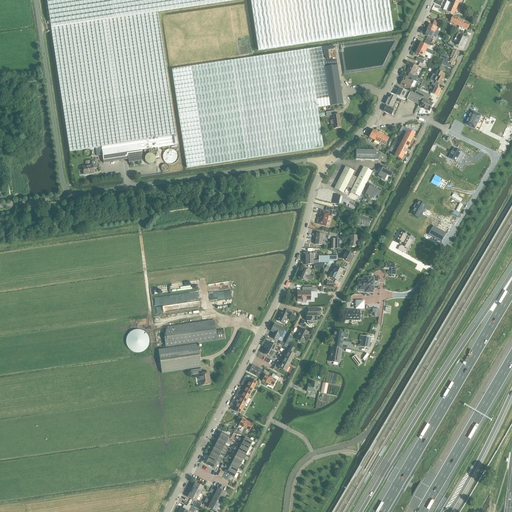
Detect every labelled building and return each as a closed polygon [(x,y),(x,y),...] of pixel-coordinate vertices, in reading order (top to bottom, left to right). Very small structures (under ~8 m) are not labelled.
[(46,0),(51,24),(114,15),(115,18),(157,12),(157,11),(234,0),(46,0)] [(250,0),(258,50),(393,30),(388,0),(250,0)] [(454,14),(458,6),(452,3),(448,12),(454,14)] [(114,15),(51,24),(51,28),(62,104),(70,152),(95,148),(98,147),(101,147),(176,136),(169,88),(157,12),(115,18),(114,15)] [(451,22),(459,26),(461,20),(453,16),(451,22)] [(467,29),(470,23),(461,20),(459,26),(467,29)] [(437,28),(430,24),(427,30),(438,35),(439,32),(436,30),(437,28)] [(436,38),(438,35),(427,30),(425,35),(432,39),(433,36),(436,38)] [(462,48),(466,39),(460,36),(461,36),(457,34),(455,38),(459,40),(456,45),(456,46),(458,47),(459,46),(462,48)] [(428,46),(421,42),(418,48),(432,55),(433,51),(431,50),(427,49),(428,46)] [(323,148),(317,108),(316,99),(328,97),(323,61),(321,47),(172,69),(187,168),(323,148)] [(430,58),(432,55),(418,48),(416,53),(423,57),(424,54),(428,56),(428,57),(430,58)] [(452,53),(451,56),(448,55),(447,57),(450,58),(449,58),(451,59),(455,61),(459,52),(451,49),(450,52),(452,53)] [(450,58),(447,57),(445,56),(442,63),(448,66),(449,64),(453,66),(455,61),(451,59),(449,58),(450,58)] [(323,61),(328,97),(330,106),(343,104),(337,65),(336,59),(323,61)] [(412,79),(411,80),(418,83),(420,79),(414,76),(418,67),(411,63),(407,72),(409,74),(408,76),(408,77),(412,79)] [(444,79),(443,78),(445,74),(435,70),(433,74),(437,76),(434,82),(441,86),(444,79)] [(401,85),(410,89),(413,82),(404,78),(401,85)] [(437,96),(441,89),(435,87),(433,86),(430,93),(432,94),(437,96)] [(404,98),(406,94),(408,94),(409,91),(406,90),(405,91),(400,89),(399,90),(398,89),(396,93),(397,93),(397,95),(404,98)] [(407,99),(418,104),(422,97),(409,91),(408,94),(409,95),(407,99)] [(390,99),(389,98),(386,103),(385,105),(391,108),(393,109),(394,107),(396,105),(394,104),(397,98),(392,95),(390,99)] [(316,99),(317,108),(323,107),(324,107),(325,107),(330,106),(328,97),(316,99)] [(430,101),(427,100),(422,97),(418,104),(419,105),(418,106),(421,107),(421,108),(425,110),(425,109),(430,111),(433,104),(429,102),(430,101)] [(469,102),(464,116),(473,120),(478,121),(483,107),(479,106),(469,102)] [(392,115),(394,110),(393,109),(391,108),(386,106),(384,111),(391,115),(392,115)] [(336,114),(335,111),(326,112),(326,116),(332,115),(333,120),(330,121),(331,124),(333,124),(334,129),(341,128),(339,114),(336,114)] [(415,133),(408,129),(404,127),(403,130),(401,133),(405,134),(412,138),(415,133)] [(368,137),(371,139),(374,140),(378,133),(372,130),(368,137)] [(383,136),(378,133),(374,140),(380,143),(383,136)] [(409,143),(412,138),(405,134),(402,140),(409,143)] [(101,147),(98,147),(98,151),(99,155),(102,155),(103,161),(104,163),(123,160),(122,158),(126,157),(127,160),(129,159),(129,163),(143,161),(142,155),(141,150),(145,150),(154,149),(156,148),(177,145),(176,136),(101,147)] [(385,146),(388,138),(385,137),(383,136),(380,143),(385,146)] [(402,140),(399,145),(407,149),(409,143),(402,140)] [(404,154),(407,149),(399,145),(396,143),(393,142),(392,146),(394,147),(395,146),(398,148),(397,151),(404,154)] [(460,164),(465,154),(454,148),(449,158),(460,164)] [(178,161),(179,160),(179,158),(179,156),(179,154),(178,153),(177,152),(176,151),(174,150),(172,149),(170,149),(168,150),(167,151),(165,152),(164,154),(164,156),(163,157),(164,159),(164,160),(164,161),(165,162),(166,163),(167,164),(168,164),(169,165),(171,165),(172,165),(174,165),(175,164),(176,163),(177,162),(178,161)] [(377,160),(378,159),(380,153),(375,150),(356,150),(355,160),(375,160),(377,160)] [(394,156),(401,159),(404,154),(397,151),(394,156)] [(389,157),(381,153),(380,153),(378,159),(386,163),(389,157)] [(146,154),(146,163),(154,163),(154,154),(146,154)] [(82,166),(84,174),(94,173),(93,168),(97,168),(96,161),(92,162),(92,165),(82,166)] [(138,174),(157,172),(156,163),(137,165),(138,174)] [(386,175),(391,177),(394,171),(383,166),(380,165),(376,172),(379,174),(378,177),(383,180),(386,175)] [(346,186),(352,189),(357,178),(352,175),(354,172),(345,167),(334,188),(343,193),(346,186)] [(359,197),(368,179),(372,172),(363,167),(359,174),(357,178),(352,189),(350,192),(359,197)] [(438,173),(433,181),(435,182),(436,180),(445,185),(449,179),(439,173),(438,173)] [(373,193),(378,195),(381,190),(370,184),(367,190),(368,190),(365,195),(370,198),(373,193)] [(461,201),(463,198),(454,193),(452,196),(461,201)] [(420,201),(412,214),(421,219),(424,215),(426,209),(428,206),(420,201)] [(318,223),(317,224),(325,226),(328,216),(331,217),(333,208),(326,206),(325,211),(321,210),(319,219),(317,220),(317,222),(318,223)] [(370,219),(362,217),(363,215),(360,214),(357,225),(368,228),(370,219)] [(433,224),(428,232),(441,240),(446,231),(433,224)] [(403,228),(396,240),(402,243),(401,245),(400,245),(398,248),(404,251),(406,248),(404,247),(404,245),(405,245),(407,241),(410,243),(412,239),(409,237),(412,233),(403,228)] [(322,238),(325,238),(325,234),(316,234),(315,245),(322,245),(322,238)] [(349,247),(356,247),(357,236),(347,235),(347,239),(350,239),(349,247)] [(346,251),(342,259),(349,262),(353,254),(346,251)] [(305,265),(313,265),(313,254),(305,254),(305,265)] [(395,263),(385,264),(385,268),(391,268),(391,275),(395,275),(395,263)] [(335,267),(333,272),(340,276),(343,270),(335,267)] [(313,277),(309,276),(311,271),(304,268),(301,275),(300,275),(298,278),(306,282),(307,280),(311,282),(313,277)] [(337,281),(340,276),(333,272),(330,277),(337,281)] [(373,288),(378,288),(378,277),(373,277),(373,278),(371,278),(371,277),(364,277),(364,280),(358,280),(358,290),(365,290),(365,292),(372,292),(372,290),(373,290),(373,288)] [(207,283),(208,291),(230,289),(230,282),(207,283)] [(314,292),(314,288),(302,288),(302,292),(297,292),(297,302),(306,302),(306,301),(310,301),(310,292),(314,292)] [(364,309),(364,304),(364,301),(355,301),(355,309),(364,309)] [(316,321),(316,316),(320,316),(320,308),(308,308),(308,313),(306,313),(306,321),(307,321),(307,323),(308,325),(314,324),(316,323),(316,321)] [(285,313),(281,311),(277,321),(284,324),(288,315),(291,316),(293,312),(286,309),(285,313)] [(359,311),(344,311),(344,320),(359,320),(359,311)] [(213,320),(163,328),(166,348),(216,341),(216,340),(224,339),(223,330),(215,331),(213,320)] [(271,331),(273,333),(271,338),(277,341),(279,335),(281,336),(285,329),(274,324),(271,331)] [(149,341),(149,340),(148,338),(148,336),(147,334),(145,332),(143,330),(141,329),(139,329),(137,328),(134,329),(132,329),(130,330),(128,332),(127,333),(126,335),(125,338),(125,340),(125,342),(125,345),(126,347),(128,349),(130,350),(131,351),(133,352),(136,352),(139,352),(141,352),(143,350),(145,349),(146,348),(147,345),(148,343),(149,341)] [(307,335),(308,332),(301,329),(296,340),(298,341),(297,341),(298,342),(300,343),(301,343),(301,342),(303,343),(304,340),(306,341),(306,340),(307,340),(309,338),(308,337),(308,336),(307,335)] [(344,333),(334,331),(331,346),(341,348),(344,333)] [(361,336),(359,347),(369,348),(371,337),(361,336)] [(269,342),(266,348),(273,352),(276,346),(269,342)] [(294,348),(290,346),(285,343),(284,346),(289,349),(285,357),(291,360),(294,355),(292,353),(294,348)] [(197,344),(158,350),(162,373),(186,370),(201,368),(197,344)] [(331,346),(329,361),(339,363),(341,348),(331,346)] [(276,357),(272,354),(273,352),(266,348),(263,354),(270,357),(272,358),(275,359),(276,357)] [(289,366),(291,360),(285,357),(282,362),(289,366)] [(285,372),(289,366),(282,362),(279,368),(285,372)] [(201,386),(210,384),(208,372),(202,373),(201,369),(191,371),(191,375),(199,374),(201,386)] [(270,377),(267,384),(273,386),(276,380),(273,379),(275,375),(276,376),(277,373),(273,372),(272,374),(270,377)] [(263,379),(262,381),(267,384),(270,377),(268,376),(265,375),(263,379)] [(251,379),(248,384),(254,387),(257,382),(251,379)] [(306,391),(316,393),(318,384),(311,382),(311,385),(308,384),(306,391)] [(254,387),(248,384),(245,389),(251,393),(254,387)] [(245,389),(242,395),(248,398),(251,393),(245,389)] [(248,398),(242,395),(239,400),(246,403),(248,398)] [(239,400),(237,405),(243,409),(246,403),(239,400)] [(240,414),(243,409),(237,405),(234,411),(240,414)] [(239,430),(238,432),(241,433),(247,422),(242,419),(239,425),(242,427),(240,431),(239,430)] [(253,424),(247,422),(241,433),(244,435),(245,433),(244,433),(246,429),(249,431),(253,424)] [(222,432),(219,437),(231,443),(232,440),(228,439),(230,436),(222,432)] [(231,443),(219,437),(217,441),(225,445),(226,443),(230,445),(231,443)] [(240,438),(239,440),(250,446),(253,441),(245,437),(243,440),(240,438)] [(239,440),(237,442),(241,444),(240,446),(248,450),(250,446),(239,440)] [(217,441),(215,446),(226,452),(227,449),(224,448),(225,445),(217,441)] [(215,446),(212,450),(220,454),(221,452),(225,454),(226,452),(215,446)] [(235,447),(234,449),(246,455),(248,450),(240,446),(239,449),(235,447)] [(234,449),(233,451),(237,453),(235,455),(243,459),(246,455),(234,449)] [(220,454),(212,450),(210,455),(221,461),(222,458),(219,457),(220,454)] [(210,455),(207,459),(215,463),(217,461),(220,463),(221,461),(210,455)] [(230,456),(229,458),(241,464),(243,459),(235,455),(234,458),(230,456)] [(229,458),(228,460),(231,461),(230,464),(231,464),(239,468),(241,464),(229,458)] [(217,464),(215,463),(207,459),(205,464),(216,470),(218,467),(216,466),(217,464)] [(225,465),(224,467),(236,473),(239,468),(231,464),(229,467),(225,465)] [(224,467),(223,469),(225,469),(223,472),(225,473),(227,474),(229,475),(234,477),(236,473),(224,467)] [(203,487),(195,482),(192,487),(206,494),(206,493),(201,490),(203,487)] [(192,487),(190,492),(198,496),(200,493),(205,496),(206,494),(192,487)] [(216,491),(211,488),(210,490),(223,497),(226,492),(217,488),(216,491)] [(221,502),(223,497),(210,490),(209,492),(214,495),(212,498),(221,502)] [(200,498),(198,497),(198,496),(190,492),(187,497),(201,504),(202,502),(199,501),(200,498)] [(206,498),(205,500),(218,507),(221,502),(212,498),(211,501),(206,498)] [(207,507),(216,511),(218,507),(205,500),(204,502),(209,504),(207,507)]
